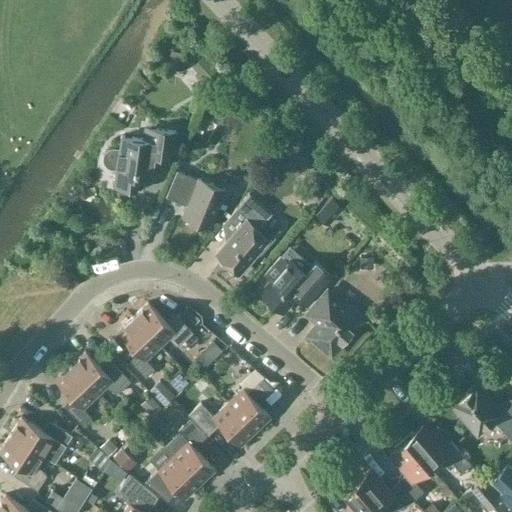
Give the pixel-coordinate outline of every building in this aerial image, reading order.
[(168,66),(186,69),(188,53),(170,50),(168,66)] [(190,66),(205,73),(211,61),(196,53),(190,66)] [(103,156),(103,157),(103,158),(103,159),(103,160),(103,161),(104,162),(104,163),(105,164),(105,165),(106,166),(107,166),(116,168),(114,184),(143,188),(145,176),(151,177),(154,154),(172,157),(176,131),(156,128),(155,140),(121,135),(119,148),(109,147),(108,148),(107,149),(106,150),(105,150),(105,151),(104,152),(104,153),(103,154),(103,155),(103,156)] [(209,226),(225,188),(199,178),(199,179),(176,170),(166,196),(188,205),(183,215),(209,226)] [(319,186),(301,189),(303,200),(321,196),(319,186)] [(257,228),(271,212),(248,193),(222,223),(233,233),(216,253),(227,262),(226,266),(233,272),(236,271),(239,273),(241,270),(244,271),(250,264),(249,261),(269,238),(257,228)] [(330,199),(320,210),(331,221),(342,210),(330,199)] [(290,258),(288,260),(281,254),(263,274),(271,280),(261,292),(282,311),(302,288),(313,297),(331,276),(315,261),(305,272),(290,258)] [(361,266),(373,266),(373,256),(361,256),(361,266)] [(350,337),(366,319),(350,305),(348,307),(327,290),(307,312),(318,322),(308,333),(331,353),(347,334),(350,337)] [(192,332),(176,314),(167,322),(148,301),(132,316),(160,345),(168,337),(175,344),(179,344),(192,332)] [(145,359),(160,345),(132,316),(117,330),(134,348),(126,356),(129,359),(145,376),(154,368),(145,359)] [(216,357),(222,351),(213,341),(207,347),(216,357)] [(70,364),(97,394),(106,386),(116,393),(130,380),(113,363),(105,371),(85,350),(70,364)] [(82,408),(97,394),(70,364),(54,379),(74,400),(66,407),(83,425),(91,417),(82,408)] [(243,387),(227,401),(255,430),(270,416),(255,400),(261,394),(263,397),(273,388),(263,377),(247,392),(243,387)] [(160,381),(151,390),(166,405),(175,396),(160,381)] [(511,438),(511,400),(510,398),(498,408),(476,383),(451,404),(477,434),(494,419),(511,439),(511,438)] [(152,397),(143,405),(152,415),(161,407),(152,397)] [(240,445),(255,430),(227,401),(213,415),(200,401),(188,414),(208,434),(219,423),(240,445)] [(44,431),(20,416),(9,433),(43,455),(53,462),(71,434),(50,421),(44,431)] [(194,447),(206,436),(189,418),(177,429),(179,431),(163,445),(172,454),(200,483),(215,468),(194,447)] [(448,437),(439,444),(421,424),(405,438),(428,465),(437,457),(450,468),(454,464),(461,472),(470,463),(448,437)] [(347,455),(359,447),(346,429),(334,438),(347,455)] [(37,464),(43,455),(9,433),(0,448),(0,452),(22,466),(16,476),(36,489),(43,479),(46,474),(37,464)] [(412,478),(428,465),(405,438),(389,452),(406,473),(397,480),(413,499),(423,491),(412,478)] [(108,456),(115,449),(107,441),(100,448),(108,456)] [(114,458),(125,469),(134,461),(123,449),(114,458)] [(184,497),(200,483),(172,454),(157,468),(184,497)] [(104,468),(103,469),(119,480),(125,471),(120,466),(110,458),(104,468)] [(511,501),(511,463),(509,461),(492,481),(502,489),(500,491),(511,501)] [(403,508),(413,499),(397,480),(388,488),(371,468),(354,482),(377,508),(380,511),(389,511),(400,503),(403,508)] [(85,472),(80,479),(91,486),(96,479),(85,472)] [(147,511),(158,496),(129,473),(118,489),(128,504),(123,511),(147,511)] [(470,489),(488,510),(501,499),(483,477),(470,489)] [(351,511),(373,511),(377,508),(354,482),(338,496),(351,511)] [(53,488),(47,498),(58,505),(68,511),(75,511),(80,506),(53,488)] [(54,511),(35,499),(29,509),(5,493),(0,501),(0,511),(54,511)]
